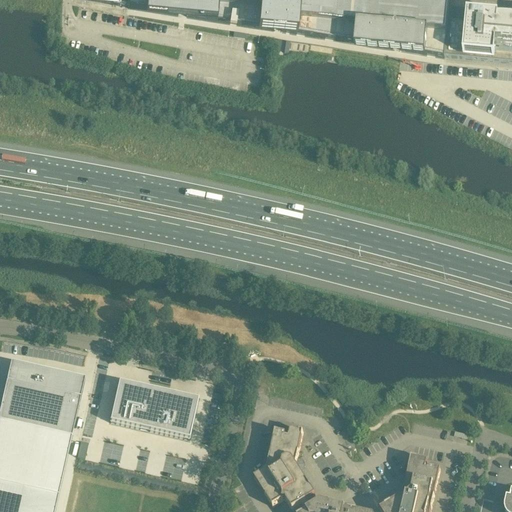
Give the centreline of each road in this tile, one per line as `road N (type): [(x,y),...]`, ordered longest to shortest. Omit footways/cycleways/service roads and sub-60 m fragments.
road 1 (motorway): [(0,195),(240,241),(511,314)]
road 2 (motorway): [(511,282),(253,215),(0,166)]
road 3 (unclassified): [(0,328),(237,378),(211,511)]
